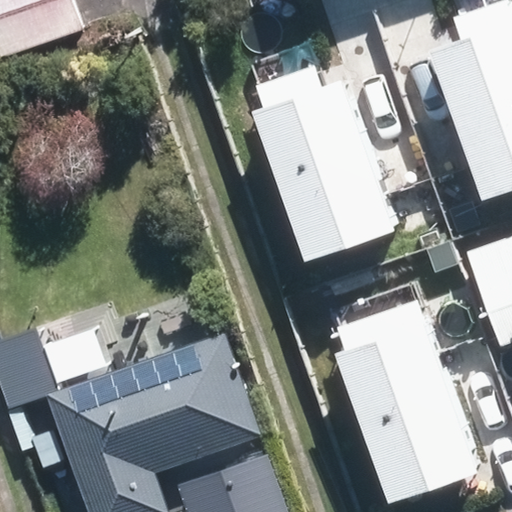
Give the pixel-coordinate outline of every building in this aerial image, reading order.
[(80,0),(0,0),(0,28),(7,47),(87,18),(80,0)] [(511,0),(422,0),(415,3),(466,154),(511,138),(511,0)] [(363,20),(262,57),(316,207),(417,171),(363,20)] [(511,255),(498,260),(511,301),(511,255)] [(407,287),(318,316),(369,468),(458,438),(407,287)] [(243,334),(77,392),(119,511),(143,511),(179,500),(165,459),(273,421),(243,334)]
